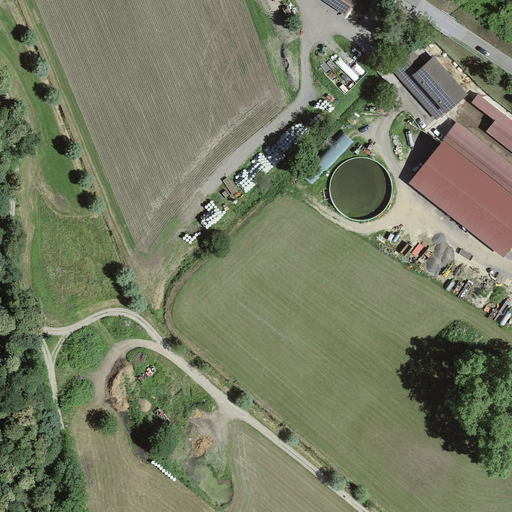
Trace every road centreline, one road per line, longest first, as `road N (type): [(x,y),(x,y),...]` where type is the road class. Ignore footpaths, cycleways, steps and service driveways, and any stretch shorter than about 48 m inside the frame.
road 1 (track): [(75,511),(35,346),(0,92)]
road 2 (track): [(35,346),(129,323),(362,511)]
road 3 (tertiary): [(411,0),(511,70)]
